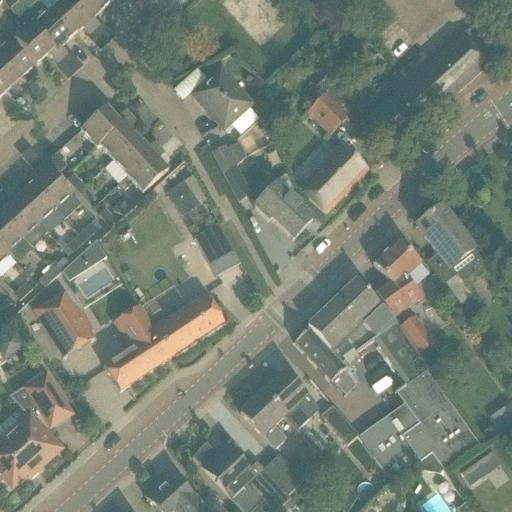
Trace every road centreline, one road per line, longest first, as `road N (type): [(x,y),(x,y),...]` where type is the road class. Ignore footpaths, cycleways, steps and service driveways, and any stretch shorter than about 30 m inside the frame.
road 1 (residential): [(64,511),(433,164),(502,110)]
road 2 (residential): [(0,160),(122,51)]
